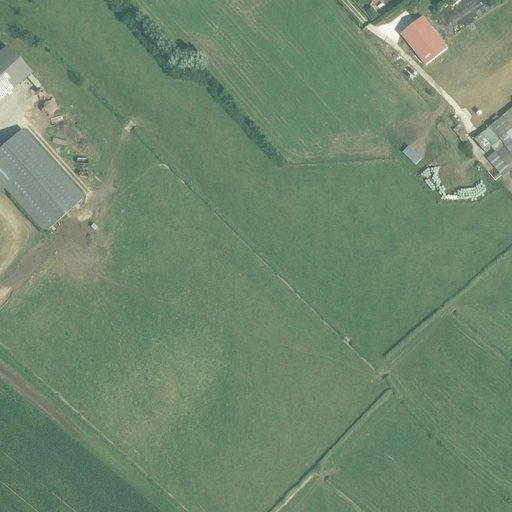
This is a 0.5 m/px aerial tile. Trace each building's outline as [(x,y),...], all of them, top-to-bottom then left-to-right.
[(373,8),(367,12),(373,20),(379,16),(373,8)] [(415,22),(397,34),(411,55),(429,43),(415,22)] [(453,38),(435,50),(438,55),(456,43),(453,38)] [(7,47),(0,53),(0,101),(31,74),(7,47)] [(398,63),(404,57),(395,48),(389,54),(398,63)] [(410,81),(418,76),(406,58),(398,63),(410,81)] [(415,107),(410,111),(419,123),(424,120),(415,107)] [(511,110),(475,141),(485,153),(491,148),(507,167),(511,163),(511,155),(511,154),(511,110)] [(457,127),(453,131),(460,139),(460,140),(465,145),(468,142),(464,137),(466,135),(459,127),(461,125),(454,117),(451,119),(451,120),(450,120),(451,122),(453,121),(457,127)] [(84,198),(69,182),(44,153),(23,130),(0,150),(0,188),(2,191),(4,189),(32,220),(44,234),(84,198)] [(436,166),(441,169),(452,176),(460,163),(444,153),(436,166)]
